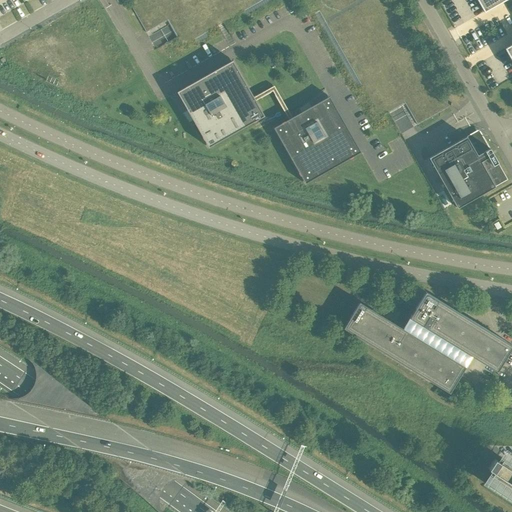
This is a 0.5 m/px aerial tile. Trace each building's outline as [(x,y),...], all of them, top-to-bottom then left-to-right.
[(128,0),(128,1),(146,33),(167,21),(177,37),(182,46),(194,39),(196,44),(210,36),(207,32),(218,26),(223,23),(243,11),(245,16),(273,0),(313,0),(319,11),(315,13),(357,88),(361,85),(379,117),(388,112),(388,113),(394,110),(405,104),(417,125),(449,107),(388,0),(128,0)] [(511,43),(504,48),(511,62),(511,0),(476,0),(484,12),(505,0),(511,0),(511,43)] [(101,10),(45,41),(77,97),(132,66),(101,10)] [(232,60),(177,92),(208,148),(264,116),(255,100),(254,97),(232,60)] [(311,107),(301,112),(292,117),(290,115),(274,86),(254,97),(255,100),(272,90),(280,104),(289,119),(273,128),(305,184),(361,152),(329,96),(311,107)] [(429,158),(443,183),(493,154),(482,136),(470,143),(466,136),(429,158)] [(493,154),(443,183),(447,190),(457,208),(507,179),(493,154)] [(511,345),(511,344),(488,330),(425,291),(402,328),(359,302),(343,328),(449,393),(472,356),(496,371),(511,345)] [(511,465),(501,458),(499,461),(494,458),(488,468),(493,471),(492,473),(491,473),(485,483),(511,501),(511,465)]
